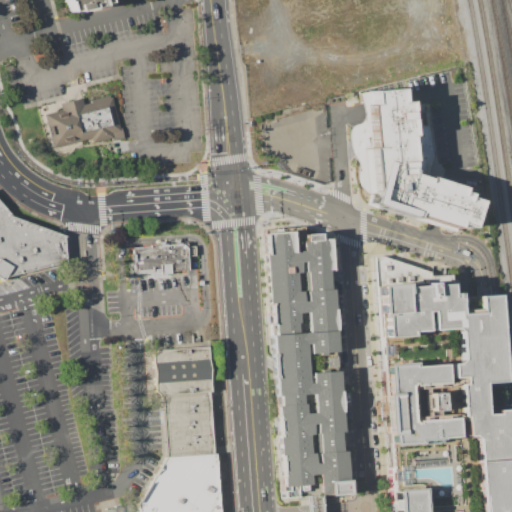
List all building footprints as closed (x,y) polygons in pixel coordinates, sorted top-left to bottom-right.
[(66,0),(69,11),(75,9),(75,11),(100,5),(100,3),(106,2),(105,0),(63,0),(64,1),(66,0)] [(365,203),(368,195),(364,193),(360,190),(357,186),(356,182),(355,178),(354,173),(355,169),(356,164),(354,160),(351,155),(349,150),(347,145),(347,135),(346,132),(347,130),(348,127),(350,125),(355,123),(359,121),(361,117),(361,112),(361,111),(357,92),(407,87),(408,99),(409,114),(413,114),(414,126),(425,124),(430,155),(424,172),(425,176),(448,184),(458,187),(457,191),(464,193),(463,196),(476,200),(467,227),(455,223),(453,231),(433,225),(365,203)] [(53,148),(91,138),(92,143),(111,138),(112,141),(123,138),(121,128),(119,128),(111,97),(83,104),(81,97),(60,103),(62,110),(44,114),(53,148)] [(0,203),(12,217),(63,235),(65,262),(5,276),(2,280),(0,278),(0,203)] [(280,497),(305,496),(316,495),(317,495),(324,494),(324,496),(344,495),(343,479),(341,451),(339,451),(338,431),(334,370),(333,370),(332,352),(334,352),(329,287),(327,287),(326,270),(327,270),(325,238),(315,239),(314,232),(300,233),(299,226),(260,229),(260,232),(261,252),(260,252),(265,324),(266,324),(267,324),(268,334),(270,334),(268,335),(269,353),(267,353),(269,378),(271,378),(272,396),(273,405),(275,436),(274,436),(275,455),(277,455),(279,485),(280,497)] [(128,247),(185,243),(186,247),(194,246),(195,256),(186,256),(187,270),(169,271),(170,273),(152,274),(152,271),(129,273),(128,247)] [(511,511),(511,434),(510,408),(509,403),(508,386),(504,386),(498,293),(491,293),(482,294),(471,295),(463,295),(452,296),(452,292),(451,280),(447,281),(446,274),(427,275),(426,271),(379,256),(371,257),(373,284),(376,315),(379,363),(381,393),(379,393),(382,435),(385,434),(386,444),(389,489),(388,489),(389,511),(511,511)] [(220,511),(207,347),(157,352),(152,355),(155,393),(162,399),(167,457),(137,505),(138,511),(220,511)]
